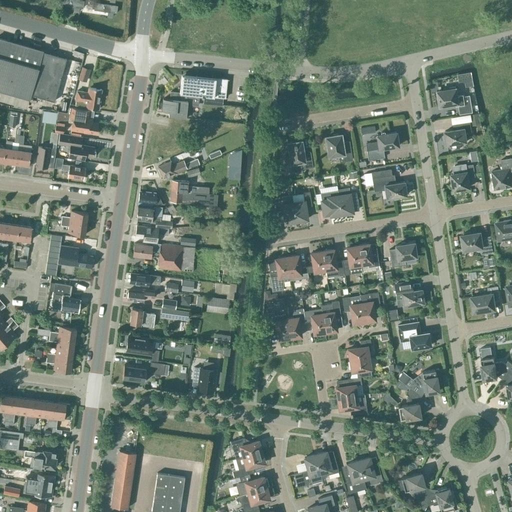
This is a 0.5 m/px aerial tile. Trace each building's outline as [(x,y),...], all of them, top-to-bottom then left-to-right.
[(43,51),(0,38),(0,90),(30,98),(31,94),(55,101),(66,58),(43,51)] [(85,80),(89,69),(82,66),(79,78),(85,80)] [(213,96),(223,97),(225,97),(227,79),(181,74),(180,92),(180,93),(187,94),(199,95),(201,95),(204,95),(213,96)] [(439,98),(440,105),(448,104),(448,105),(456,104),(457,105),(458,105),(460,114),(472,112),(470,95),(464,96),(463,94),(458,95),(456,87),(456,86),(449,87),(449,88),(438,90),(438,91),(437,93),(438,97),(439,98)] [(98,109),(101,89),(89,87),(88,94),(83,93),(83,92),(77,91),(75,106),(98,109)] [(198,105),(199,95),(187,94),(180,93),(180,92),(170,91),(170,99),(163,98),(162,110),(169,111),(168,116),(186,117),(186,112),(185,112),(186,103),(198,105)] [(204,96),(203,103),(222,105),(223,97),(213,96),(204,95),(204,96)] [(71,113),(71,115),(73,115),(73,118),(72,125),(71,130),(96,133),(98,123),(92,122),(92,118),(88,117),(89,109),(72,106),(71,113)] [(55,123),(57,112),(43,110),(42,121),(55,123)] [(9,112),(8,128),(21,129),(22,113),(9,112)] [(479,113),(471,115),(473,126),(481,124),(479,113)] [(470,121),(455,123),(456,129),(445,131),(447,144),(452,143),(453,148),(455,150),(460,149),(461,146),(460,142),(467,141),(466,132),(472,131),(470,121)] [(54,132),(63,133),(64,126),(55,125),(54,132)] [(378,142),(369,143),(366,144),(368,159),(384,157),(383,148),(398,146),(396,132),(377,135),(378,142)] [(86,146),(86,145),(80,144),(81,137),(59,133),(57,143),(70,145),(68,157),(83,160),(84,155),(92,156),(94,147),(86,146)] [(352,159),(350,145),(343,146),(341,134),(339,135),(337,134),(333,134),(332,136),(326,137),(329,156),(339,154),(340,161),(352,159)] [(301,141),(288,143),(290,158),(291,163),(290,174),(302,173),(301,169),(313,167),(310,152),(303,153),(301,141)] [(14,143),(14,142),(12,142),(11,148),(5,147),(3,161),(16,163),(18,149),(18,143),(14,143)] [(56,148),(38,146),(35,166),(47,167),(48,161),(54,162),(56,148)] [(16,163),(29,165),(31,151),(18,149),(16,163)] [(219,149),(208,154),(210,158),(221,154),(219,149)] [(229,154),(228,163),(239,164),(240,149),(229,154)] [(62,164),(63,158),(56,157),(54,167),(62,168),(62,169),(68,171),(67,176),(83,179),(83,177),(85,177),(85,174),(84,173),(85,167),(80,166),(75,165),(69,164),(69,165),(62,164)] [(494,189),(511,186),(511,182),(510,172),(511,171),(511,157),(501,160),(503,169),(492,171),(494,189)] [(158,166),(163,178),(187,168),(184,161),(172,165),(171,161),(158,166)] [(452,175),(451,177),(452,181),(453,182),(454,189),(456,189),(457,190),(461,189),(463,188),(470,187),(468,178),(475,176),(473,164),(466,165),(466,164),(454,166),(455,173),(452,174),(452,175)] [(186,171),(188,178),(200,174),(198,167),(186,171)] [(371,173),(364,174),(366,186),(373,185),(374,191),(385,189),(386,198),(391,197),(391,199),(400,198),(399,196),(406,195),(406,194),(408,193),(407,186),(405,187),(404,181),(393,183),(392,175),(372,178),(371,173)] [(172,180),(171,190),(199,192),(204,192),(204,191),(210,191),(210,186),(200,185),(200,187),(188,186),(188,181),(172,180)] [(349,187),(338,189),(338,190),(338,195),(341,213),(353,212),(351,199),(357,198),(356,192),(349,193),(349,187)] [(171,190),(170,201),(212,203),(213,193),(204,192),(199,192),(171,190)] [(320,193),(315,194),(317,204),(322,203),(322,204),(328,203),(330,215),(341,213),(338,195),(338,190),(320,193)] [(163,204),(158,194),(156,193),(139,191),(138,201),(163,204)] [(304,200),(293,202),(296,221),(307,219),(305,206),(312,205),(310,191),(303,192),(304,200)] [(292,195),(274,197),(276,211),(283,210),(285,222),(296,221),(293,202),(292,195)] [(138,204),(137,219),(151,221),(151,220),(156,221),(155,226),(171,228),(172,221),(160,219),(162,207),(153,206),(138,204)] [(180,205),(175,208),(173,205),(167,208),(172,217),(183,211),(180,205)] [(68,232),(85,234),(88,212),(71,210),(70,216),(62,215),(60,225),(69,226),(68,232)] [(511,220),(496,223),(499,240),(511,237),(511,220)] [(4,237),(17,239),(19,225),(6,223),(4,237)] [(30,241),(32,227),(19,225),(17,239),(30,241)] [(137,225),(135,236),(155,238),(155,233),(168,234),(168,228),(137,225)] [(478,247),(478,249),(482,254),(493,252),(490,236),(481,238),(480,232),(470,233),(470,232),(463,233),(463,234),(461,235),(464,250),(478,247)] [(181,237),(180,244),(194,246),(195,239),(181,237)] [(152,244),(134,243),(133,255),(150,256),(151,250),(159,251),(158,267),(192,270),(194,246),(152,242),(152,244)] [(414,242),(395,245),(396,248),(389,249),(392,266),(405,264),(404,258),(416,256),(414,242)] [(361,264),(367,263),(368,267),(379,265),(377,255),(371,256),(369,243),(358,245),(361,264)] [(74,265),(91,267),(92,255),(72,252),(73,247),(61,245),(59,257),(69,259),(70,258),(75,259),(74,265)] [(349,260),(342,261),(343,267),(344,275),(355,273),(354,265),(361,264),(358,245),(347,247),(349,260)] [(343,267),(342,261),(335,262),(333,249),(322,251),(325,270),(332,269),(334,277),(344,275),(343,267)] [(313,265),(306,266),(307,273),(325,270),(322,251),(311,253),(313,265)] [(228,269),(230,254),(220,253),(216,282),(228,284),(230,269),(228,269)] [(298,255),(287,257),(290,276),(291,281),(308,278),(307,273),(306,266),(300,267),(298,255)] [(278,271),(269,272),(272,291),(283,290),(283,282),(291,281),(290,276),(287,257),(275,258),(278,271)] [(131,272),(129,283),(149,285),(149,283),(159,284),(160,275),(131,272)] [(178,284),(166,282),(165,291),(177,292),(178,284)] [(413,290),(411,282),(394,285),(398,306),(424,302),(421,289),(413,290)] [(49,290),(52,291),(52,296),(54,296),(54,300),(61,301),(60,309),(78,312),(80,299),(68,297),(70,286),(50,283),(49,290)] [(226,293),(226,299),(229,299),(233,299),(234,292),(235,292),(236,284),(235,284),(229,284),(228,294),(226,293)] [(488,293),(471,296),(474,312),(495,308),(494,301),(500,300),(498,286),(487,287),(488,293)] [(129,289),(127,299),(143,301),(144,296),(153,297),(154,290),(145,289),(144,291),(129,289)] [(360,295),(361,303),(364,321),(375,319),(373,307),(380,306),(378,292),(360,295)] [(229,299),(210,296),(207,309),(227,312),(229,299)] [(348,297),(342,298),(344,311),(351,310),(353,323),(364,321),(361,303),(350,304),(348,297)] [(175,308),(176,300),(164,298),(163,306),(175,308)] [(331,303),(321,305),(321,308),(322,313),(325,331),(336,330),(334,317),(341,316),(340,310),(338,301),(331,302),(331,303)] [(142,309),(132,308),(130,323),(140,324),(141,324),(143,324),(143,325),(153,326),(155,314),(142,312),(142,309)] [(163,308),(162,316),(187,319),(189,311),(163,308)] [(294,317),(287,318),(289,337),(301,335),(299,323),(305,322),(304,316),(303,308),(296,309),(296,311),(294,311),(293,313),(294,317)] [(321,308),(303,311),(304,316),(305,322),(312,321),(314,333),(325,331),(322,313),(321,308)] [(390,321),(399,319),(397,310),(388,313),(390,321)] [(274,312),(268,313),(270,327),(276,326),(278,339),(289,337),(287,318),(286,314),(275,316),(274,312)] [(0,318),(0,333),(14,321),(11,316),(5,322),(1,317),(0,318)] [(18,325),(14,321),(0,333),(0,347),(1,348),(16,335),(12,330),(18,325)] [(418,322),(398,325),(400,341),(401,341),(402,349),(411,348),(431,345),(429,338),(431,337),(430,335),(429,334),(428,331),(420,333),(418,322)] [(38,328),(37,334),(49,336),(74,339),(76,328),(59,326),(58,332),(50,331),(50,329),(38,328)] [(215,333),(214,342),(229,344),(230,335),(215,333)] [(73,349),(74,339),(49,336),(49,340),(57,341),(56,347),(73,349)] [(157,361),(158,350),(150,349),(152,339),(127,336),(125,350),(152,354),(151,360),(157,361)] [(361,347),(348,349),(350,360),(368,357),(367,350),(372,350),(370,339),(360,340),(361,347)] [(218,345),(217,351),(223,352),(222,354),(229,355),(230,349),(230,347),(224,346),(218,345)] [(47,352),(46,357),(72,360),(73,349),(56,347),(56,353),(47,352)] [(506,364),(502,361),(495,362),(494,356),(492,356),(492,352),(482,354),(482,358),(481,358),(484,377),(483,377),(483,378),(486,378),(486,379),(496,378),(495,376),(498,376),(503,379),(511,368),(511,366),(511,363),(508,361),(506,364)] [(70,371),(72,360),(46,357),(46,362),(54,363),(54,369),(70,371)] [(368,357),(350,360),(352,371),(356,370),(357,377),(365,376),(371,375),(368,357)] [(163,374),(164,363),(150,361),(149,369),(146,368),(124,365),(122,378),(144,382),(146,371),(149,372),(163,374)] [(213,391),(216,370),(194,367),(192,383),(198,383),(198,389),(213,391)] [(508,385),(506,385),(508,395),(510,395),(510,398),(511,398),(510,396),(511,396),(511,368),(503,379),(508,382),(508,385)] [(437,390),(439,389),(439,388),(438,389),(435,369),(422,372),(423,379),(415,380),(409,388),(421,396),(424,392),(427,391),(427,393),(437,391),(437,390)] [(403,371),(397,379),(406,385),(411,377),(403,371)] [(360,377),(354,378),(348,379),(349,385),(336,387),(338,398),(356,395),(363,394),(360,377)] [(398,406),(400,419),(419,415),(419,417),(420,416),(419,414),(421,413),(419,404),(418,404),(417,401),(421,396),(409,388),(405,393),(408,395),(406,398),(407,404),(398,406)] [(9,421),(12,396),(1,394),(0,402),(0,411),(5,412),(4,420),(5,421),(5,425),(8,426),(9,421)] [(356,395),(338,398),(339,409),(352,407),(353,414),(367,412),(364,394),(363,394),(356,395)] [(15,413),(21,414),(23,397),(12,396),(9,421),(14,422),(15,413)] [(34,399),(23,397),(21,414),(27,415),(25,423),(30,424),(34,399)] [(36,416),(42,417),(44,400),(34,399),(30,424),(35,425),(36,416)] [(55,402),(44,400),(42,417),(48,418),(47,426),(52,427),(55,402)] [(57,419),(64,420),(66,403),(55,402),(52,427),(56,427),(57,419)] [(0,429),(0,437),(1,438),(0,445),(0,447),(18,449),(20,432),(0,430),(0,429)] [(244,437),(230,441),(235,458),(254,453),(261,451),(258,440),(246,444),(244,437)] [(135,452),(119,449),(110,505),(127,508),(135,452)] [(50,451),(43,450),(43,451),(38,450),(37,452),(25,450),(24,455),(32,456),(30,463),(54,467),(54,466),(55,466),(56,459),(55,459),(56,453),(50,452),(50,451)] [(261,451),(254,453),(235,458),(238,469),(232,471),(234,478),(239,476),(249,473),(254,472),(252,466),(264,462),(261,451)] [(326,451),(315,454),(320,472),(321,476),(338,471),(336,462),(329,464),(326,451)] [(320,472),(315,454),(304,457),(308,470),(301,471),(305,485),(322,480),(321,476),(320,472)] [(358,460),(363,478),(369,477),(371,484),(383,480),(379,468),(373,469),(369,457),(358,460)] [(363,478),(358,460),(347,463),(351,476),(344,477),(347,487),(349,493),(366,488),(363,478)] [(23,481),(24,473),(15,471),(13,479),(23,481)] [(414,496),(422,501),(429,489),(424,486),(423,483),(425,482),(422,473),(421,473),(420,471),(419,471),(420,472),(401,477),(401,479),(397,480),(400,489),(404,488),(404,490),(411,488),(414,496)] [(179,511),(185,477),(157,472),(151,511),(179,511)] [(25,476),(24,481),(52,485),(54,475),(38,473),(37,478),(25,476)] [(235,483),(238,495),(248,492),(263,488),(266,487),(266,486),(269,485),(267,478),(264,479),(263,476),(251,480),(249,473),(239,476),(241,482),(235,483)] [(24,481),(23,492),(35,494),(51,496),(52,485),(24,481)] [(18,496),(20,488),(4,485),(3,493),(18,496)] [(421,504),(426,507),(427,505),(439,503),(441,510),(453,507),(448,488),(449,488),(449,487),(447,488),(446,486),(437,489),(437,491),(434,491),(429,489),(422,501),(420,504),(421,504)] [(248,492),(238,495),(245,511),(259,508),(257,502),(269,498),(266,487),(263,488),(248,492)] [(319,504),(307,508),(308,511),(327,511),(327,508),(334,505),(331,494),(318,498),(319,504)] [(353,495),(345,497),(348,507),(349,511),(356,511),(358,511),(356,505),(353,495)] [(43,511),(45,503),(29,501),(27,511),(43,511)]
